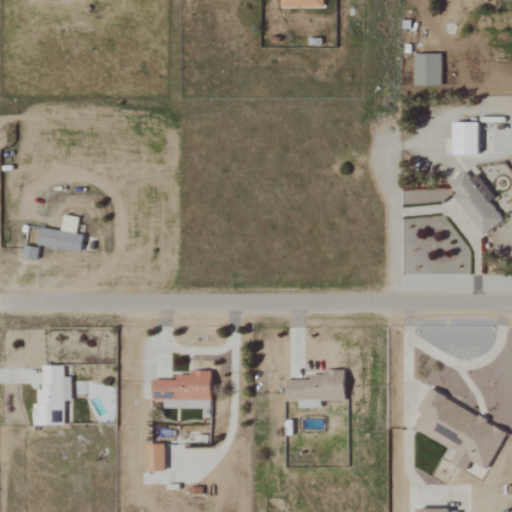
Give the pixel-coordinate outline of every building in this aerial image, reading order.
[(276,0),(277,8),(320,8),(320,0),(276,0)] [(439,86),(439,55),(411,54),(411,86),(439,86)] [(474,156),(474,124),(449,123),(448,155),(474,156)] [(486,201),(491,198),(474,174),(468,179),(463,172),(446,184),(454,195),(451,197),(479,236),(500,221),(486,201)] [(77,254),(81,237),(38,226),(33,243),(77,254)] [(37,425),(67,425),(67,401),(74,401),(74,377),(67,377),(67,365),(46,366),(46,390),(41,390),(41,404),(37,404),(37,425)] [(216,400),(217,371),(193,370),(193,375),(180,375),(180,380),(156,379),(156,399),(216,400)] [(322,407),(322,400),(350,400),(349,372),(313,373),(313,379),(290,380),(290,401),(301,401),(301,408),(322,407)] [(416,427),(459,452),(454,461),(468,470),(488,434),(489,435),(494,427),(486,423),(488,420),(472,411),(469,418),(457,411),(461,405),(433,389),(420,411),(424,413),(416,427)] [(149,471),(168,471),(168,444),(150,444),(149,471)]
